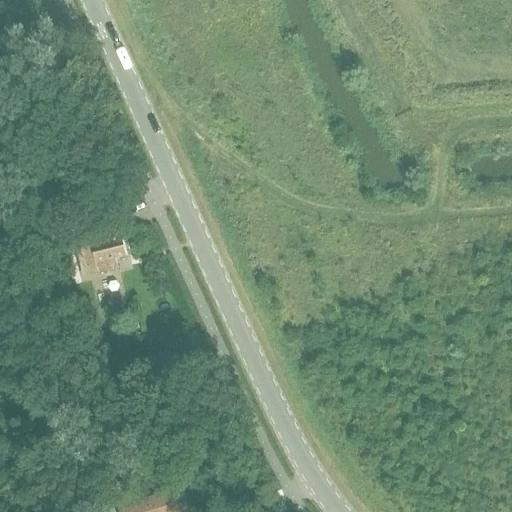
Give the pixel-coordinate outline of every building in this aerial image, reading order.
[(91,244),(76,247),(83,276),(86,275),(118,269),(116,260),(127,257),(122,237),(91,244)] [(146,358),(134,362),(140,380),(152,376),(146,358)] [(129,377),(119,380),(121,389),(131,386),(129,377)] [(100,491),(103,500),(120,495),(117,485),(100,491)] [(186,511),(179,489),(136,503),(134,497),(114,503),(116,511),(186,511)]
